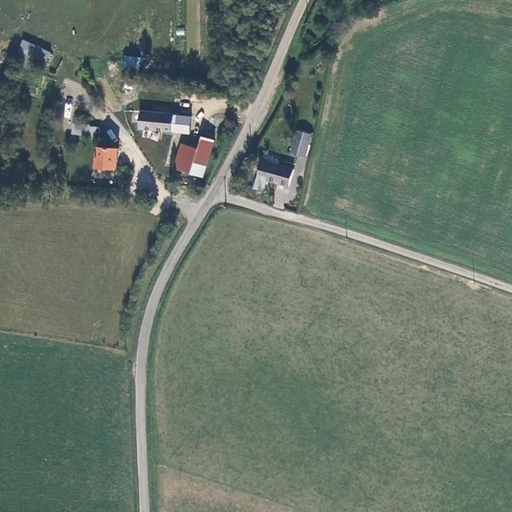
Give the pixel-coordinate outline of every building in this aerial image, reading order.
[(50,52),(24,39),(17,54),(43,67),(50,52)] [(139,69),(140,57),(124,56),(123,67),(139,69)] [(117,93),(117,105),(133,106),(134,101),(133,94),(117,93)] [(131,127),(172,131),(174,113),(161,112),(162,103),(134,101),(133,106),(131,127)] [(191,115),(174,113),(172,131),(190,133),(191,115)] [(72,122),(70,134),(97,139),(100,127),(72,122)] [(313,135),(299,131),(293,154),(307,158),(313,135)] [(190,133),(179,167),(203,175),(215,139),(190,133)] [(100,147),(98,170),(120,172),(122,149),(100,147)] [(73,160),(70,175),(83,178),(86,163),(73,160)] [(296,169),(265,161),(257,188),(266,191),(268,182),(288,188),(291,189),(296,169)]
